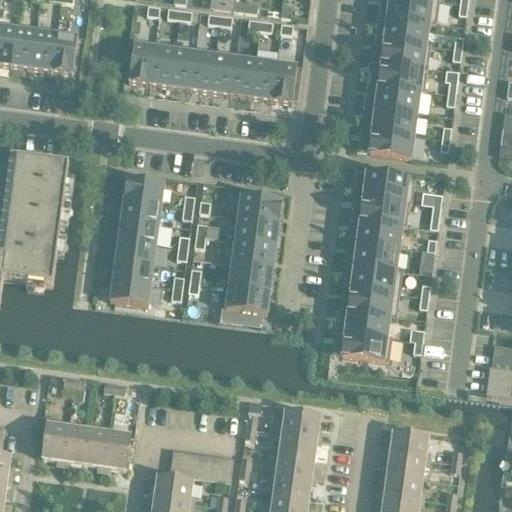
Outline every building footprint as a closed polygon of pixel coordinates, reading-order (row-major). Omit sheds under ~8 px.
[(62,0),(61,8),(73,9),(74,0),(62,0)] [(175,0),(173,9),(185,11),(186,2),(175,0)] [(390,0),(387,23),(436,29),(439,7),(390,0)] [(461,0),(460,10),(468,11),(469,0),(461,0)] [(245,18),(246,9),(234,7),(233,17),(245,18)] [(246,9),(245,18),(257,20),(258,10),(246,9)] [(460,10),(458,21),(466,23),(468,11),(460,10)] [(148,12),(147,22),(159,23),(160,13),(148,12)] [(282,14),(280,23),(290,25),(292,15),(282,14)] [(168,15),(167,24),(179,26),(180,16),(168,15)] [(179,26),(191,28),(192,18),(180,16),(179,26)] [(207,30),(219,31),(221,22),(209,20),(207,30)] [(219,31),(231,33),(232,23),(221,22),(219,31)] [(387,23),(384,45),(431,51),(426,50),(429,30),(436,31),(436,29),(387,23)] [(249,25),(248,35),(260,37),(261,27),(249,25)] [(0,27),(0,71),(12,73),(17,30),(0,27)] [(260,37),(271,38),(273,29),(261,27),(260,37)] [(17,30),(12,73),(32,75),(38,33),(17,30)] [(280,40),(292,41),(293,31),(281,30),(280,40)] [(38,33),(32,75),(52,78),(58,36),(38,33)] [(78,38),(58,36),(52,78),(73,81),(78,38)] [(455,43),(454,55),(462,56),(463,44),(455,43)] [(384,45),(381,67),(428,74),(431,51),(384,45)] [(154,53),(134,51),(129,88),(149,91),(154,53)] [(169,94),(174,56),(154,53),(149,91),(169,94)] [(454,55),(452,67),(460,68),(462,56),(454,55)] [(169,94),(190,96),(195,59),(174,56),(169,94)] [(190,96),(210,99),(215,61),(195,59),(190,96)] [(210,99),(231,102),(236,64),(215,61),(210,99)] [(251,105),(256,67),(236,64),(231,102),(251,105)] [(272,107),(277,70),(256,67),(251,105),(272,107)] [(381,67),(378,90),(425,96),(428,74),(381,67)] [(272,107),(292,110),(297,72),(277,70),(272,107)] [(446,77),(444,87),(449,88),(448,100),(456,101),(457,89),(459,78),(446,77)] [(378,90),(375,112),(417,118),(420,98),(425,98),(425,96),(378,90)] [(448,100),(446,112),(454,113),(456,101),(448,100)] [(375,112),(372,136),(414,142),(417,118),(375,112)] [(443,133),(442,145),(450,146),(451,134),(443,133)] [(511,136),(502,135),(501,143),(511,144),(511,136)] [(372,136),(369,159),(411,164),(414,142),(372,136)] [(511,144),(501,143),(500,151),(511,152),(511,144)] [(442,145),(440,157),(448,158),(450,146),(442,145)] [(0,305),(3,285),(52,292),(68,172),(69,170),(17,163),(4,262),(0,261),(0,305)] [(366,179),(363,204),(409,210),(412,211),(415,186),(366,179)] [(124,205),(161,210),(164,190),(126,184),(124,205)] [(241,201),(238,224),(279,229),(282,206),(241,201)] [(442,202),(434,201),(433,212),(441,214),(442,202)] [(195,203),(185,202),(184,213),(193,215),(195,203)] [(363,204),(360,226),(406,232),(409,210),(363,204)] [(159,230),(161,210),(124,205),(121,225),(159,230)] [(199,219),(209,220),(210,209),(201,207),(199,219)] [(431,224),(439,225),(441,214),(433,212),(431,224)] [(193,215),(184,213),(182,225),(192,227),(193,215)] [(238,224),(235,246),(225,245),(276,252),(279,229),(238,224)] [(118,246),(156,251),(159,230),(121,225),(118,246)] [(401,232),(406,233),(406,232),(360,226),(357,249),(398,254),(401,232)] [(207,231),(197,230),(196,242),(206,243),(207,231)] [(189,243),(180,242),(178,254),(188,255),(189,243)] [(204,255),(206,243),(196,242),(194,253),(204,255)] [(273,275),(276,252),(225,245),(222,268),(273,275)] [(115,266),(153,271),(156,251),(118,246),(115,266)] [(435,259),(436,247),(428,246),(427,258),(435,259)] [(357,249),(354,271),(403,278),(403,276),(396,275),(398,254),(357,249)] [(177,266),(186,267),(188,255),(178,254),(177,266)] [(113,287),(150,292),(153,271),(115,266),(113,287)] [(224,291),(224,292),(270,298),(273,275),(222,268),(222,269),(232,270),(229,291),(224,291)] [(420,269),(418,279),(431,281),(433,271),(425,270),(420,269)] [(351,294),(400,300),(403,278),(354,271),(351,294)] [(190,287),(200,288),(201,276),(191,275),(190,287)] [(182,296),(184,284),(174,283),(173,294),(182,296)] [(110,307),(148,312),(150,292),(113,287),(110,307)] [(188,299),(198,300),(200,288),(190,287),(188,299)] [(430,292),(422,291),(421,303),(429,304),(430,292)] [(263,321),(267,321),(270,298),(224,292),(221,315),(251,319),(263,321)] [(171,306),(181,307),(182,296),(173,294),(171,306)] [(351,294),(348,316),(397,323),(400,300),(351,294)] [(421,303),(419,315),(427,316),(429,304),(421,303)] [(348,316),(345,339),(391,345),(391,344),(387,343),(389,323),(396,324),(397,323),(348,316)] [(251,319),(249,332),(261,333),(263,321),(251,319)] [(411,335),(410,347),(415,348),(423,349),(424,337),(416,336),(411,335)] [(342,363),(388,369),(391,345),(345,339),(342,363)] [(415,348),(413,360),(421,361),(423,349),(415,348)] [(511,376),(491,374),(489,374),(488,387),(511,390),(511,376)] [(74,395),(75,385),(65,383),(63,393),(74,395)] [(83,407),(84,396),(85,386),(75,385),(74,395),(72,406),(83,407)] [(511,403),(511,400),(511,390),(488,387),(486,400),(488,400),(511,403)] [(114,401),(115,391),(105,389),(103,399),(114,401)] [(115,391),(114,401),(124,402),(126,392),(115,391)] [(281,439),(317,444),(320,423),(284,418),(281,439)] [(247,424),(245,435),(255,437),(257,426),(247,424)] [(62,468),(67,433),(47,430),(42,465),(62,468)] [(83,471),(88,436),(67,433),(62,468),(83,471)] [(254,447),(255,437),(245,435),(244,446),(254,447)] [(104,474),(109,439),(88,436),(83,471),(104,474)] [(109,439),(104,474),(125,477),(130,442),(109,439)] [(314,464),(317,444),(281,439),(278,459),(314,464)] [(390,460),(426,465),(428,444),(393,439),(390,460)] [(182,481),(185,458),(173,456),(170,479),(182,481)] [(194,483),(197,460),(185,458),(182,481),(194,483)] [(451,468),(460,469),(462,459),(452,458),(451,468)] [(312,485),(314,464),(278,459),(275,480),(312,485)] [(206,484),(210,461),(197,460),(194,483),(206,484)] [(423,485),(426,465),(390,460),(387,480),(423,485)] [(0,482),(6,484),(9,463),(0,461),(0,482)] [(218,486),(222,463),(210,461),(206,484),(218,486)] [(222,463),(218,486),(230,488),(233,465),(222,463)] [(239,476),(249,477),(251,466),(241,465),(239,476)] [(459,480),(460,469),(451,468),(449,479),(459,480)] [(248,488),(249,477),(239,476),(238,486),(248,488)] [(309,505),(312,485),(275,480),(273,501),(309,505)] [(420,506),(423,485),(387,480),(385,501),(420,506)] [(154,504),(189,509),(192,487),(157,483),(154,504)] [(445,509),(455,510),(456,500),(446,499),(445,509)] [(307,511),(309,505),(273,501),(271,511),(307,511)] [(418,511),(420,506),(385,501),(383,511),(418,511)] [(216,511),(226,511),(227,504),(218,503),(216,511)]
